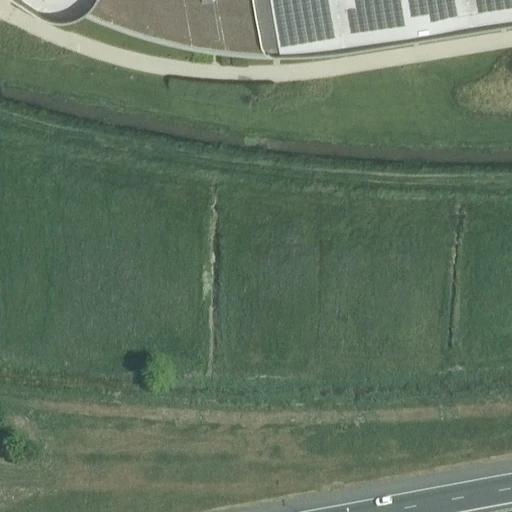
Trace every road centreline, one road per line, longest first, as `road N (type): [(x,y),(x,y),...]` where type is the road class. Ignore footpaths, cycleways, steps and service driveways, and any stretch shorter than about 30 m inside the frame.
road 1 (secondary): [(0,209),(225,254),(344,266),(511,266)]
road 2 (secondary): [(511,230),(234,217),(0,171)]
road 3 (motorway): [(511,489),(392,511)]
